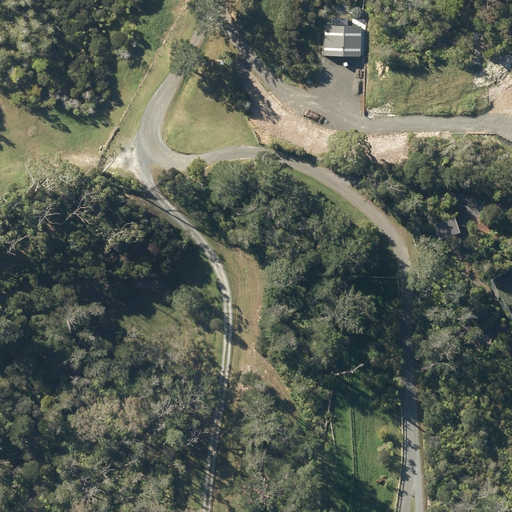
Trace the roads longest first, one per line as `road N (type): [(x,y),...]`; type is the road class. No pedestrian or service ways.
road 1 (track): [(141,145),(159,194),(220,263),(227,363),(207,511)]
road 2 (track): [(305,171),(327,324),(319,511)]
road 3 (track): [(390,191),(511,206)]
